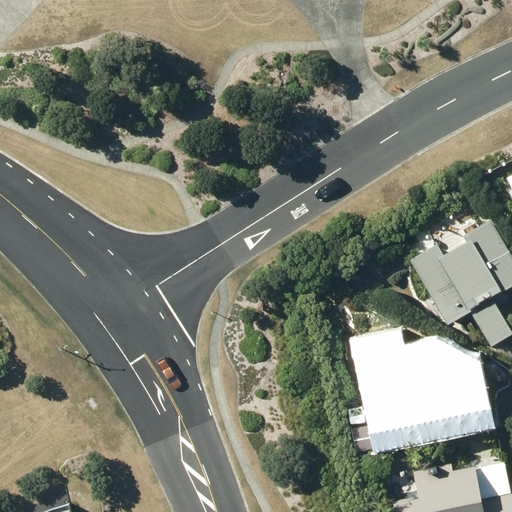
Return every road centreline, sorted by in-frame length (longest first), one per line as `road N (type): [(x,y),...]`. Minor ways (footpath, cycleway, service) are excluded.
road 1 (tertiary): [(113,312),(396,132),(511,70)]
road 2 (residential): [(113,312),(180,431),(210,511)]
road 3 (tertiary): [(0,192),(113,312)]
